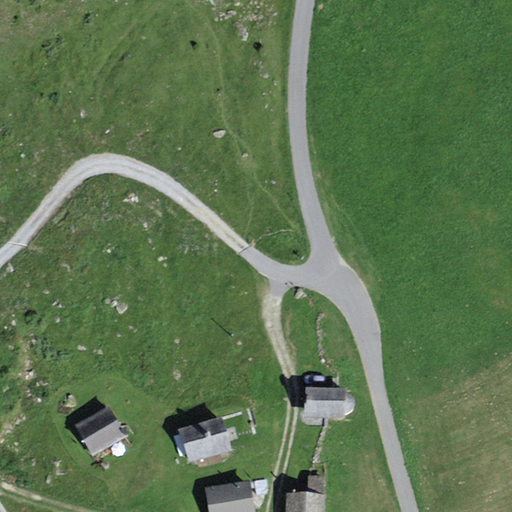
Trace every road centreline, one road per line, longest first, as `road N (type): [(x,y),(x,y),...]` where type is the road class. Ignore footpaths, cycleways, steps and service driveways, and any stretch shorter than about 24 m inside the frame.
road 1 (unclassified): [(407,511),(356,314),(334,283),(310,216),(299,151),(307,0)]
road 2 (track): [(0,261),(89,162),(157,178),(231,245),(287,273),(334,283)]
